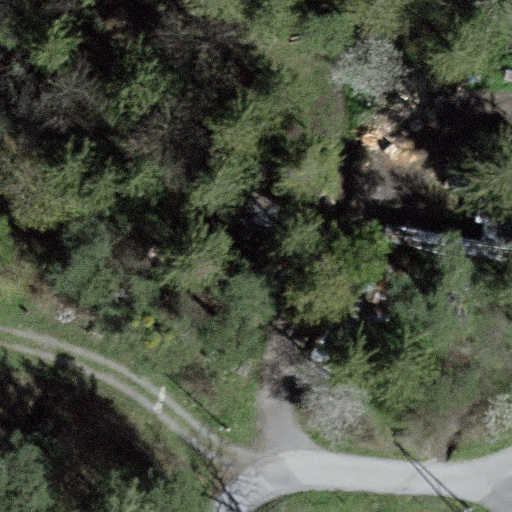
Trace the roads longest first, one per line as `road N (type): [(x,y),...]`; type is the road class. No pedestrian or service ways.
road 1 (track): [(255,488),(224,450),(154,395),(0,329)]
road 2 (unclassified): [(468,476),(300,472),(249,491),(231,511)]
